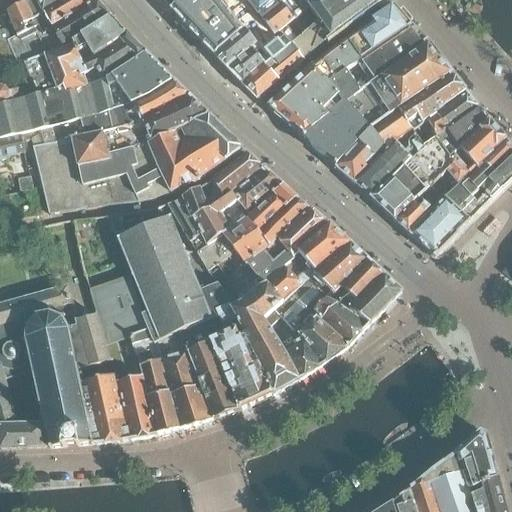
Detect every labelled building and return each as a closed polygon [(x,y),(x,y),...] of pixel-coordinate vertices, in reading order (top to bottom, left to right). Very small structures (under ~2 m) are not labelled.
[(45,36),(97,2),(95,0),(69,0),(44,16),(34,22),(22,28),(25,33),(40,28),(45,36)] [(33,0),(25,5),(34,22),(44,16),(69,0),(33,0)] [(161,0),(171,11),(185,0),(161,0)] [(185,0),(171,11),(196,38),(216,58),(286,2),(283,0),(185,0)] [(289,0),(286,2),(289,7),(299,0),(308,11),(322,0),(289,0)] [(322,0),(308,11),(305,13),(297,18),(288,24),(312,57),(328,43),(351,25),(370,12),(386,1),(385,0),(322,0)] [(40,28),(25,33),(16,36),(17,38),(11,41),(1,17),(0,17),(0,70),(19,67),(55,56),(113,20),(97,2),(45,36),(40,28)] [(286,2),(216,58),(227,70),(254,50),(274,36),(288,24),(297,18),(289,7),(286,2)] [(34,22),(25,5),(8,14),(16,36),(25,33),(22,28),(34,22)] [(346,75),(413,29),(399,12),(392,11),(385,17),(331,56),(313,69),(270,109),(276,114),(305,140),(308,138),(308,139),(346,107),(331,86),(346,75)] [(133,64),(145,54),(113,20),(55,56),(19,67),(27,88),(32,99),(65,90),(67,97),(88,89),(87,88),(83,78),(88,77),(97,72),(102,84),(104,83),(133,64)] [(288,24),(274,36),(282,44),(284,47),(282,50),(284,53),(283,54),(284,57),(293,50),(305,63),(312,57),(288,24)] [(432,50),(413,29),(346,75),(331,86),(346,107),(432,50)] [(254,50),(227,70),(229,72),(244,87),(269,68),(277,62),(284,57),(283,54),(284,53),(282,50),(284,47),(282,44),(272,51),(259,56),(254,50)] [(284,57),(277,62),(289,77),(305,63),(293,50),(284,57)] [(396,122),(401,118),(454,79),(432,50),(346,107),(308,139),(308,138),(305,140),(337,168),(374,138),(380,132),(395,120),(396,122)] [(0,142),(88,122),(103,118),(116,114),(125,110),(135,106),(143,101),(162,89),(172,81),(145,54),(133,64),(104,83),(102,84),(87,88),(88,89),(67,97),(65,90),(32,99),(13,105),(0,108),(0,142)] [(277,62),(269,68),(281,83),(289,77),(277,62)] [(269,68),(244,87),(259,102),(281,83),(269,68)] [(454,79),(401,118),(415,136),(446,113),(445,111),(467,95),(454,79)] [(174,84),(172,81),(162,89),(143,101),(135,106),(125,110),(116,114),(103,118),(88,122),(0,142),(0,162),(7,161),(6,159),(25,155),(24,147),(41,136),(45,147),(101,135),(133,128),(134,130),(164,117),(162,113),(189,99),(174,84)] [(27,88),(10,93),(6,87),(0,86),(0,108),(13,105),(32,99),(27,88)] [(446,113),(415,136),(428,151),(439,143),(481,113),(470,99),(467,95),(445,111),(446,113)] [(133,128),(101,135),(114,156),(152,143),(154,146),(208,117),(189,99),(162,113),(164,117),(134,130),(133,128)] [(481,113),(439,143),(452,159),(492,125),(481,113)] [(101,135),(45,147),(33,149),(48,205),(49,213),(49,216),(140,203),(173,195),(199,182),(243,152),(212,121),(208,117),(154,146),(152,143),(114,156),(101,135)] [(415,136),(401,118),(396,122),(395,120),(380,132),(383,136),(377,141),(386,152),(415,136)] [(493,125),(492,125),(452,159),(451,171),(449,173),(462,187),(493,156),(492,155),(506,142),(507,141),(493,125)] [(415,136),(386,152),(350,180),(372,200),(409,168),(428,151),(415,136)] [(350,180),(386,152),(377,141),(374,138),(337,168),(350,180)] [(511,158),(511,148),(506,142),(492,155),(493,156),(462,187),(449,173),(431,190),(440,200),(443,197),(462,216),(477,201),(474,197),(494,177),(511,158)] [(439,143),(428,151),(409,168),(431,190),(449,173),(451,171),(452,159),(439,143)] [(214,211),(265,172),(264,171),(264,172),(250,157),(249,158),(248,157),(201,191),(184,201),(196,220),(214,211)] [(472,226),(511,185),(511,158),(494,177),(474,197),(477,201),(462,216),(472,226)] [(431,190),(409,168),(372,200),(396,223),(431,190)] [(196,220),(184,201),(170,206),(198,253),(220,236),(226,235),(251,216),(285,189),(265,172),(214,211),(196,220)] [(33,179),(32,180),(20,181),(21,193),(34,191),(33,179)] [(299,201),(285,189),(251,216),(226,235),(220,236),(198,253),(210,272),(218,267),(235,256),(232,252),(260,232),(266,231),(299,201)] [(431,190),(396,223),(411,236),(429,218),(433,212),(434,206),(440,200),(431,190)] [(443,197),(440,200),(434,206),(433,212),(429,218),(411,236),(415,240),(436,259),(439,259),(472,226),(462,216),(443,197)] [(311,212),(299,201),(266,231),(260,232),(232,252),(235,256),(218,267),(220,268),(228,281),(229,281),(235,278),(243,272),(242,271),(247,266),(248,264),(266,254),(311,212)] [(312,213),(311,212),(266,254),(248,264),(247,266),(262,287),(264,285),(266,287),(268,285),(297,263),(295,261),(331,228),(312,213)] [(125,232),(120,217),(111,220),(116,235),(125,232)] [(118,238),(149,313),(143,315),(151,335),(156,345),(180,335),(202,325),(213,320),(200,291),(171,217),(118,238)] [(285,303),(350,246),(332,229),(331,228),(295,261),(297,263),(268,285),(285,303)] [(350,246),(285,303),(276,312),(295,330),(315,312),(331,299),(369,264),(350,246)] [(352,314),(384,279),(369,265),(331,299),(352,314)] [(402,295),(384,279),(352,314),(371,328),(386,311),(402,295)] [(240,300),(229,281),(228,281),(219,282),(230,307),(240,300)] [(151,335),(143,315),(132,282),(92,294),(97,316),(97,317),(105,344),(122,380),(122,381),(132,442),(132,443),(157,438),(147,378),(143,368),(138,357),(132,343),(151,335)] [(230,307),(219,282),(200,291),(213,320),(232,312),(230,307)] [(266,321),(276,312),(285,303),(268,285),(266,287),(264,285),(262,287),(240,300),(230,307),(232,312),(258,366),(259,366),(274,398),(302,382),(266,321)] [(104,446),(123,444),(123,443),(132,442),(122,381),(105,344),(97,317),(79,320),(69,286),(0,305),(0,445),(1,451),(20,450),(27,450),(46,450),(46,449),(51,449),(51,450),(64,449),(67,449),(68,448),(76,447),(78,448),(81,448),(95,447),(95,446),(104,445),(104,446)] [(331,299),(315,312),(349,350),(362,337),(371,328),(352,314),(331,299)] [(232,312),(213,320),(202,325),(211,345),(210,345),(241,413),(274,398),(259,366),(258,366),(232,312)] [(326,366),(295,330),(276,312),(266,321),(302,382),(323,368),(326,366)] [(315,312),(295,330),(326,366),(349,350),(315,312)] [(210,345),(211,345),(202,325),(180,335),(188,353),(214,423),(241,413),(210,345)] [(162,361),(156,345),(151,335),(132,343),(138,357),(152,353),(155,365),(143,368),(147,378),(157,438),(181,432),(163,365),(162,361)] [(214,423),(188,353),(162,361),(163,365),(181,432),(214,423)] [(487,437),(482,435),(465,450),(464,449),(456,457),(469,492),(499,479),(487,438),(487,437)] [(475,511),(469,492),(456,457),(456,456),(454,458),(445,465),(445,464),(443,467),(426,480),(425,480),(423,482),(424,483),(415,490),(414,489),(413,490),(419,511),(475,511)] [(498,511),(507,510),(499,479),(469,492),(475,511),(498,511)] [(419,511),(413,490),(394,505),(396,511),(419,511)]
